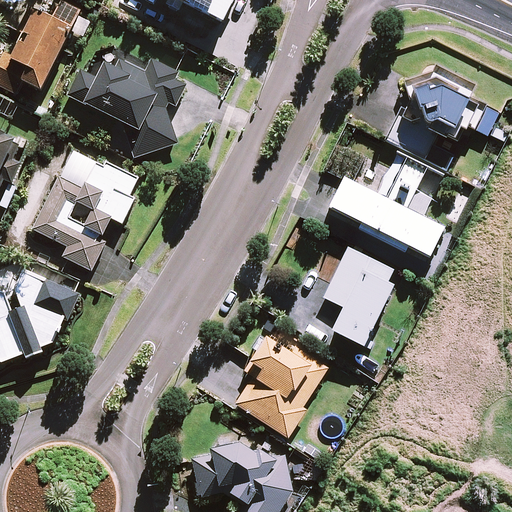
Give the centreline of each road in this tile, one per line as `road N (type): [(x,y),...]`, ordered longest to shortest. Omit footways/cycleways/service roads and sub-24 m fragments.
road 1 (residential): [(70,424),(133,337),(186,295)]
road 2 (residential): [(186,295),(119,449)]
road 3 (residential): [(320,97),(283,166),(232,211)]
road 4 (residential): [(232,211),(279,77)]
